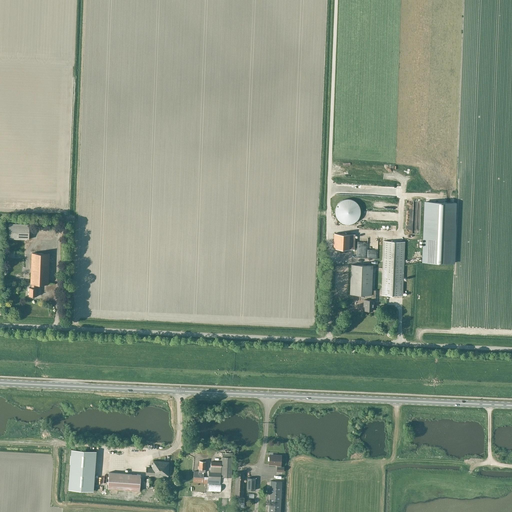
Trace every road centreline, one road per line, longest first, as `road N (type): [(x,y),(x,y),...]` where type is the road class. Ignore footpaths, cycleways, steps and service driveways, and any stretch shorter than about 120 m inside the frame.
road 1 (unclassified): [(511,350),(0,325)]
road 2 (primary): [(511,405),(0,382)]
road 3 (track): [(0,441),(132,457)]
road 4 (track): [(393,460),(511,466)]
